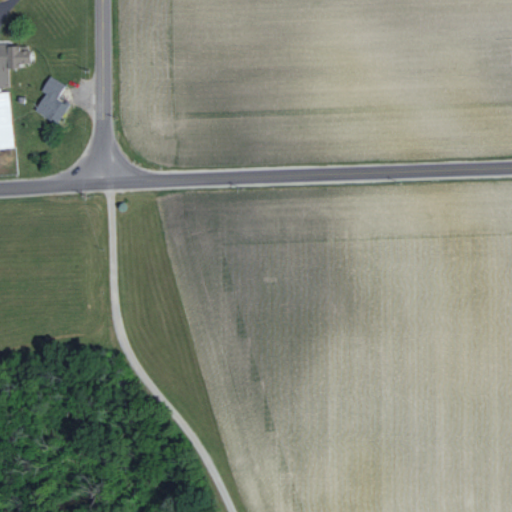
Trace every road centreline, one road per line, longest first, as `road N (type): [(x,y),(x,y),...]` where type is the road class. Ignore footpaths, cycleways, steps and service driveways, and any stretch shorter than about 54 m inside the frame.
road 1 (residential): [(104,179),(511,165)]
road 2 (tertiary): [(104,179),(90,101),(89,0)]
